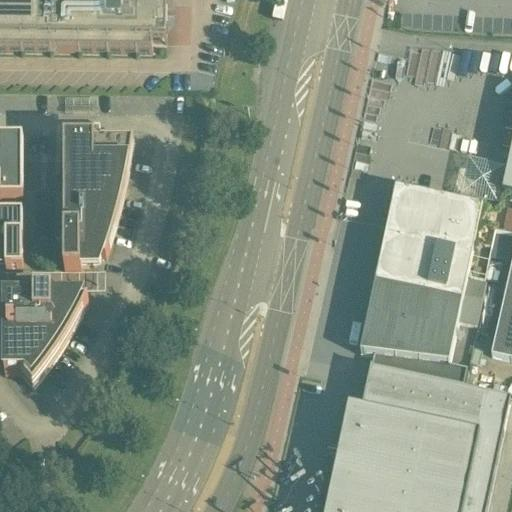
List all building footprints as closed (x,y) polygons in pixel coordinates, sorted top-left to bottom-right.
[(0,0),(0,54),(152,57),(152,45),(157,45),(157,46),(162,46),(162,33),(162,22),(162,8),(153,8),(152,0),(0,0)] [(490,80),(485,102),(502,105),(507,84),(490,80)] [(410,147),(477,152),(479,119),(470,118),(472,93),(459,92),(458,112),(437,110),(438,99),(414,97),(410,147)] [(0,201),(23,202),(23,142),(0,141),(0,201)] [(134,142),(64,142),(64,275),(81,275),(81,267),(99,267),(101,262),(106,263),(113,241),(117,229),(120,218),(124,200),(129,175),(134,142)] [(511,152),(502,197),(511,199),(511,152)] [(346,455),(334,511),(488,511),(508,422),(511,403),(488,398),(463,394),(468,373),(449,369),(458,327),(477,331),(486,289),(468,285),(483,212),(459,206),(396,193),(376,288),(373,299),(361,359),(375,360),(370,380),(370,382),(363,414),(349,411),(340,454),(346,455)] [(0,269),(6,269),(6,275),(23,275),(23,217),(0,217),(0,269)] [(511,269),(492,361),(511,365),(511,269)] [(89,306),(64,306),(64,303),(53,303),(53,299),(34,299),(35,303),(23,303),(23,306),(5,306),(5,379),(22,379),(33,393),(39,386),(47,377),(54,367),(62,354),(68,345),(76,332),(84,316),(89,307),(89,306)]
